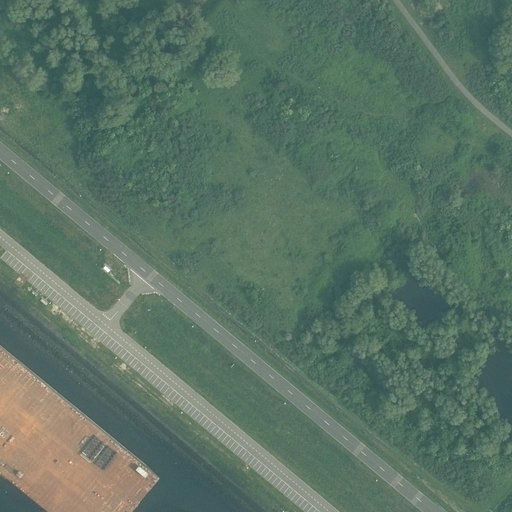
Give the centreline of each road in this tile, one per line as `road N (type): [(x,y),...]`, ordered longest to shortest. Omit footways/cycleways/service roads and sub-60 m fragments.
road 1 (tertiary): [(431,511),(0,151)]
road 2 (unknown): [(100,319),(334,511)]
road 3 (unknown): [(0,235),(100,319)]
